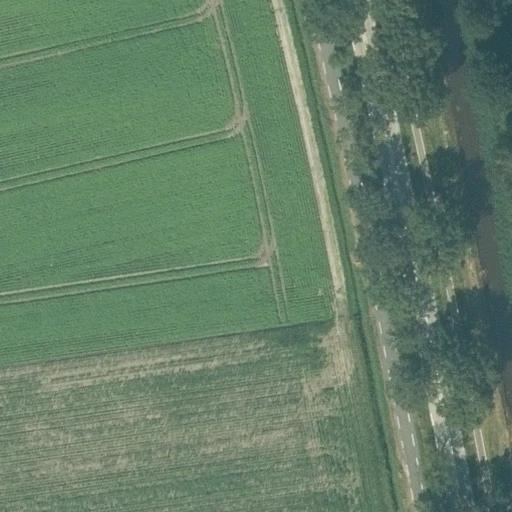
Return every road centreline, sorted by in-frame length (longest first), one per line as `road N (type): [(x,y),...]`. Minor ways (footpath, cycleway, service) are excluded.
road 1 (unclassified): [(426,511),(316,0)]
road 2 (primary): [(460,511),(412,255),(352,0)]
